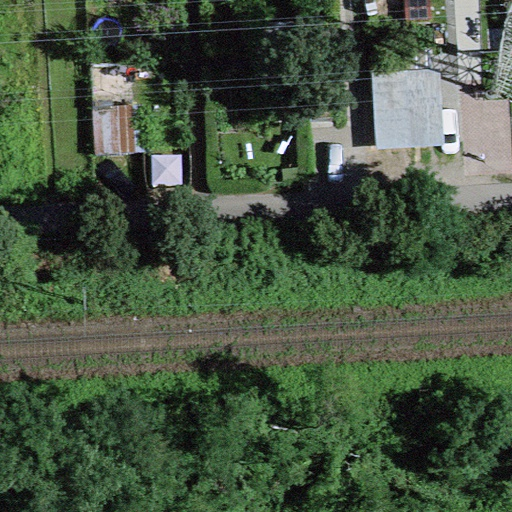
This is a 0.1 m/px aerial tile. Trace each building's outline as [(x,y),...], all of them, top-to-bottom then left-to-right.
[(334,69),(308,70),(310,121),(336,120),(334,69)] [(296,72),(273,74),(275,121),(298,120),(296,72)] [(114,90),(97,90),(98,109),(115,108),(114,90)] [(98,109),(94,109),(96,155),(120,154),(119,109),(115,108),(98,109)] [(142,108),(119,109),(120,154),(143,153),(142,108)]
